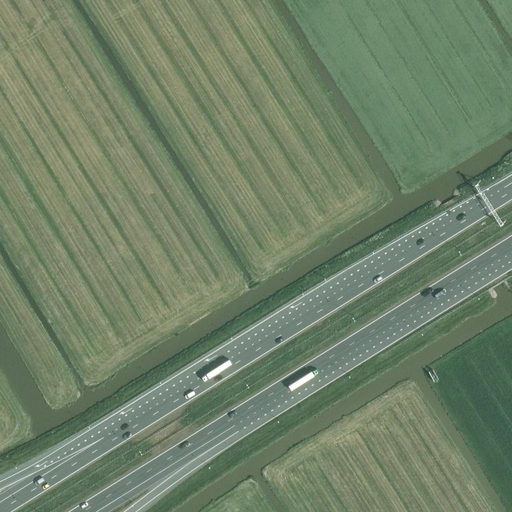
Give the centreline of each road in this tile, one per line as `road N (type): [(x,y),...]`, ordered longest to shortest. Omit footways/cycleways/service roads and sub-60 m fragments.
road 1 (motorway): [(511,190),(43,483)]
road 2 (motorway): [(231,424),(511,249)]
road 3 (motorway): [(90,511),(231,424)]
road 4 (motorway): [(130,511),(231,424)]
